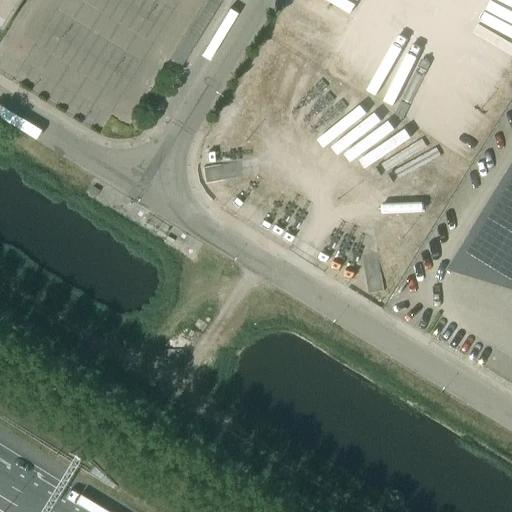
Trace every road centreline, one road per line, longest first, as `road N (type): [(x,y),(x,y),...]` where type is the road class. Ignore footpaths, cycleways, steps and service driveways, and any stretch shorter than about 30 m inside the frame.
road 1 (track): [(368,511),(0,280)]
road 2 (unclassified): [(149,177),(511,407)]
road 3 (unclassified): [(149,177),(257,0)]
road 4 (unclassified): [(149,177),(0,88)]
